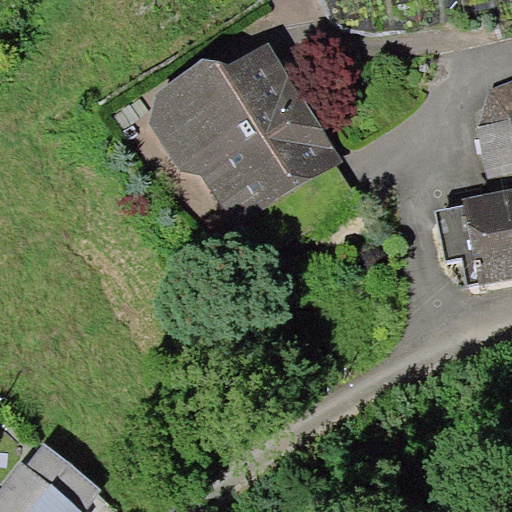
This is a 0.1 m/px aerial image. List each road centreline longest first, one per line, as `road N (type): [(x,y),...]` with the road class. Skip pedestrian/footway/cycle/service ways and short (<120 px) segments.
road 1 (residential): [(188,511),(477,317),(511,308)]
road 2 (unknown): [(477,317),(405,181),(396,137),(408,96),(461,64),(511,52)]
